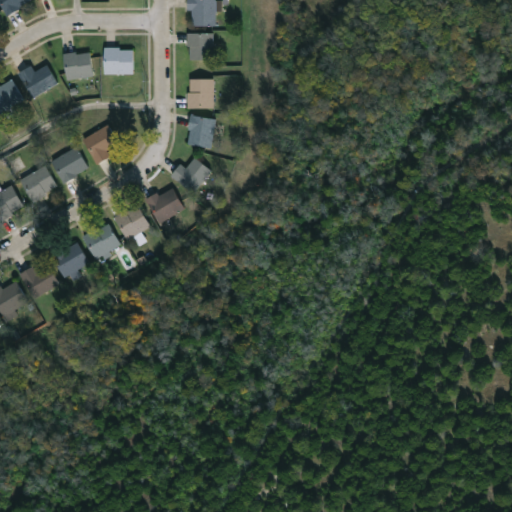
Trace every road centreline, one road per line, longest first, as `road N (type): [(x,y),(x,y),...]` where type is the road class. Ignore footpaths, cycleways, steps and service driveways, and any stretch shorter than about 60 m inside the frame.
road 1 (residential): [(161,0),(162,153),(149,169),(0,259)]
road 2 (residential): [(162,22),(44,24),(0,51)]
